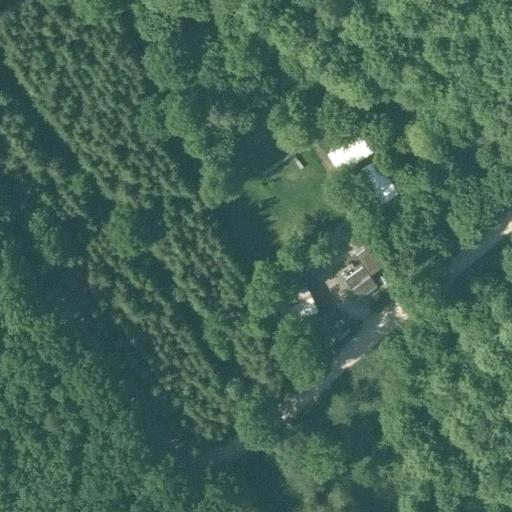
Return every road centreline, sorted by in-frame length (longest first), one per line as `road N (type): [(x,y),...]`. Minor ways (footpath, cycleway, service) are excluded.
road 1 (track): [(0,279),(22,276),(47,287),(161,437),(201,460),(245,440),(511,217)]
road 2 (track): [(125,0),(309,388),(389,511)]
